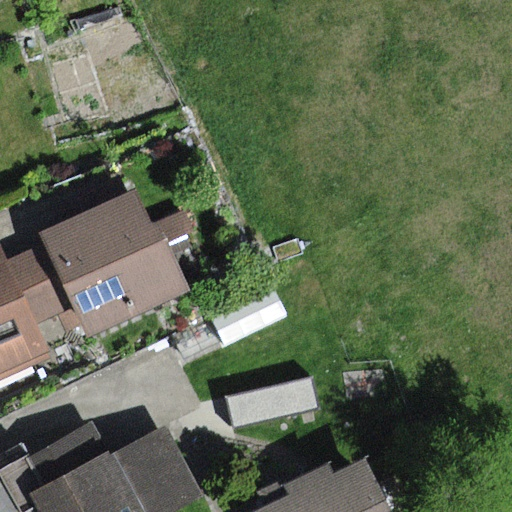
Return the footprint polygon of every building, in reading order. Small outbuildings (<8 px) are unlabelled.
[(141,189),(41,234),(45,242),(15,256),(48,326),(62,320),(69,336),(89,328),(96,343),(200,296),(170,231),(159,227),(141,189)] [(6,247),(0,249),(0,379),(56,354),(6,247)] [(230,385),(239,420),(325,399),(316,364),(230,385)] [(96,417),(37,450),(29,436),(0,452),(0,511),(183,511),(208,499),(167,426),(117,454),(96,417)] [(270,511),(269,511),(396,511),(372,459),(343,473),(337,459),(262,494),(270,511)]
